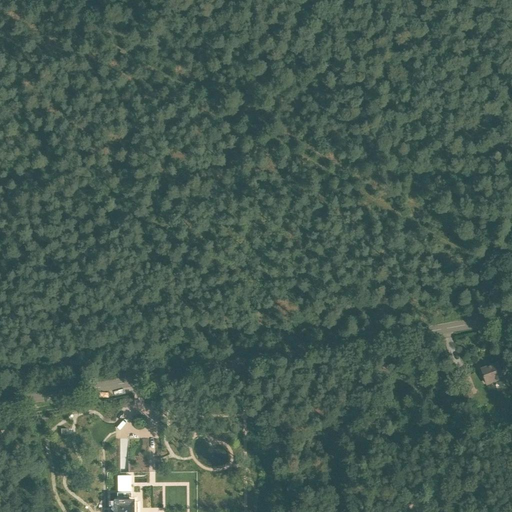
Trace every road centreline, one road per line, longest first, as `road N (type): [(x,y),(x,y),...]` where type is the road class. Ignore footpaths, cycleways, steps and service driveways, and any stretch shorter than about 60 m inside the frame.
road 1 (track): [(39,0),(511,286)]
road 2 (unclassified): [(0,403),(511,313)]
